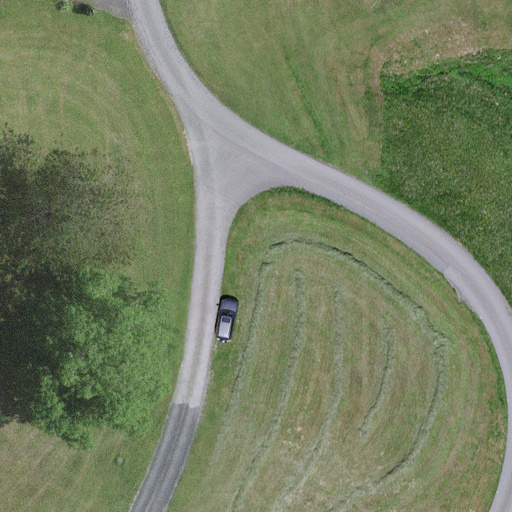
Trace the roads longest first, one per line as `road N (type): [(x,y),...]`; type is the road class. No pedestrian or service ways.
road 1 (unclassified): [(511,348),(489,303),(446,250),(229,134),(162,55),(142,0)]
road 2 (track): [(229,134),(191,392),(147,511)]
